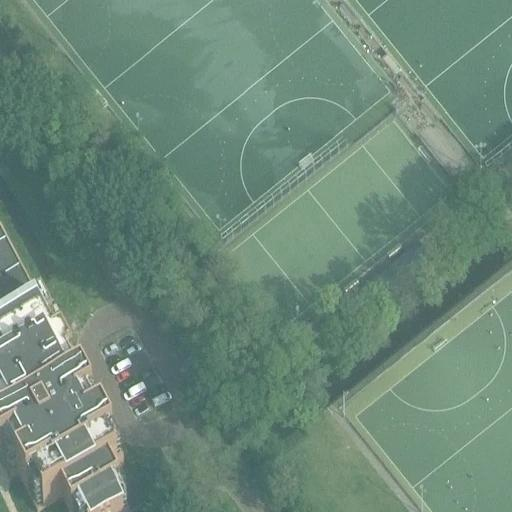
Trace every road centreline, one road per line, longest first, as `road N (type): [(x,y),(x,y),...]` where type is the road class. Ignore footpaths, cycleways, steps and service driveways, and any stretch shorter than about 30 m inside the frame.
road 1 (residential): [(134,311),(104,323),(84,351),(88,367),(123,431),(146,437),(195,423)]
road 2 (residential): [(195,423),(134,311)]
